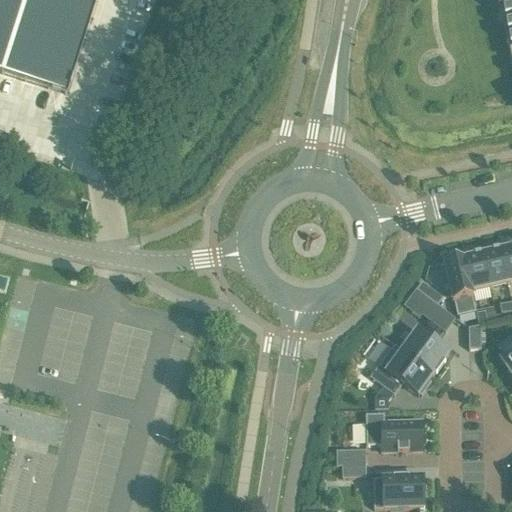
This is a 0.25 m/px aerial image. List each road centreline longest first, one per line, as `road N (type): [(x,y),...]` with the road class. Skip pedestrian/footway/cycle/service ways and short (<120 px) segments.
road 1 (unclassified): [(0,232),(144,263),(248,252)]
road 2 (tertiary): [(265,511),(298,300)]
road 3 (residential): [(499,440),(499,414),(486,394),(471,391),(448,405),(447,507)]
road 4 (tertiary): [(338,187),(340,79),(354,0)]
road 5 (tertiary): [(339,0),(294,181)]
road 6 (residential): [(367,224),(511,192)]
road 7 (tertiary): [(298,300),(320,300),(349,285),(367,257),(367,224)]
